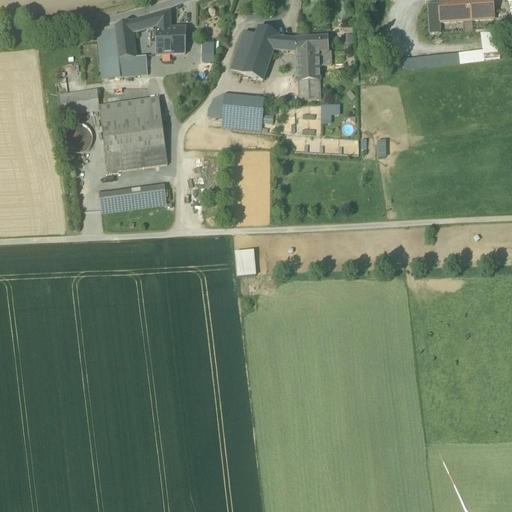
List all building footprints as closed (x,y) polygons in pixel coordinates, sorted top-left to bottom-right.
[(463,22),(471,22),(470,8),(469,2),(469,0),(458,0),(438,1),(440,24),(463,22)] [(198,1),(199,11),(208,10),(207,1),(198,1)] [(440,31),(440,24),(438,1),(426,2),(428,32),(440,31)] [(492,6),(470,8),(471,22),(472,22),(493,20),(492,6)] [(156,28),(156,56),(171,55),(171,29),(170,29),(170,11),(144,19),(147,30),(156,28)] [(144,19),(137,21),(140,32),(147,30),(144,19)] [(137,21),(131,22),(133,34),(140,32),(137,21)] [(113,27),(117,60),(136,59),(133,34),(131,22),(113,27)] [(471,22),(463,22),(464,33),(473,32),(472,22),(471,22)] [(101,80),(119,77),(118,69),(117,60),(113,27),(96,31),(101,80)] [(263,82),(273,51),(277,39),(279,36),(258,28),(255,36),(242,74),(263,82)] [(171,29),(171,55),(185,55),(186,29),(171,29)] [(242,74),(255,36),(244,32),(230,70),(242,74)] [(403,61),(404,72),(483,63),(483,61),(499,58),(496,33),(480,35),(482,52),(403,61)] [(352,45),(352,36),(343,37),(343,46),(352,45)] [(296,53),(296,59),(319,58),(319,54),(327,53),(327,38),(319,38),(319,39),(296,40),(297,53),(296,53)] [(287,40),(277,39),(273,51),(287,53),(287,40)] [(297,53),(296,40),(287,40),(287,53),(296,53),(297,53)] [(213,63),(214,44),(201,44),(201,63),(213,63)] [(331,53),(327,53),(319,54),(319,58),(319,66),(331,66),(331,53)] [(117,60),(118,69),(134,67),(135,76),(147,75),(145,58),(136,59),(117,60)] [(297,81),(298,81),(320,80),(319,71),(319,66),(319,58),(296,59),(297,81)] [(119,77),(135,76),(134,67),(118,69),(119,77)] [(321,100),(320,80),(298,81),(299,102),(321,100)] [(60,117),(99,112),(99,108),(97,92),(57,97),(60,117)] [(355,100),(350,92),(345,96),(351,103),(355,100)] [(209,119),(222,121),(224,97),(215,102),(209,111),(209,119)] [(264,101),(224,97),(222,121),(261,124),(262,117),(264,101)] [(159,100),(99,108),(99,112),(105,156),(165,148),(159,100)] [(321,108),(322,127),(331,126),(331,117),(340,117),(339,107),(321,108)] [(262,117),(261,124),(272,126),(273,118),(262,117)] [(261,124),(222,121),(221,129),(261,133),(261,124)] [(64,134),(63,140),(64,146),(67,151),(72,154),(78,155),(84,154),(89,150),(92,145),(93,140),(92,134),(89,129),(84,126),(78,125),(72,126),(67,129),(64,134)] [(386,141),(376,142),(377,158),(386,158),(386,141)] [(167,166),(165,148),(105,156),(107,173),(167,166)] [(98,194),(99,201),(165,192),(164,185),(98,194)] [(99,201),(101,213),(167,204),(165,192),(99,201)] [(237,278),(255,276),(253,251),(235,253),(237,278)]
